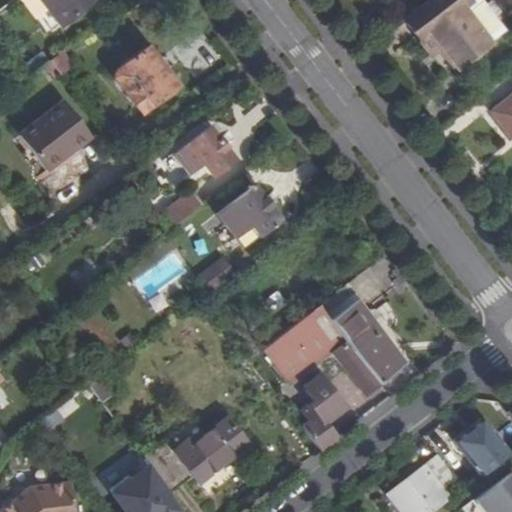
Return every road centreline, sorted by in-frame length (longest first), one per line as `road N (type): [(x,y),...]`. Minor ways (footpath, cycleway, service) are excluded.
road 1 (residential): [(511,317),(269,0)]
road 2 (residential): [(511,336),(281,511)]
